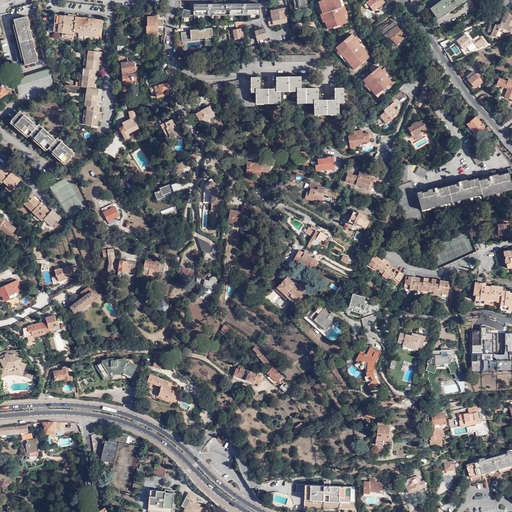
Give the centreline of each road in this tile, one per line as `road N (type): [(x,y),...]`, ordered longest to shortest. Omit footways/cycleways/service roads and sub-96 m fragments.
road 1 (secondary): [(263,511),(157,428),(87,406)]
road 2 (residential): [(174,0),(169,39),(178,106),(196,135),(244,156)]
road 3 (secondary): [(87,413),(158,438),(246,511)]
road 4 (residential): [(402,0),(511,146)]
